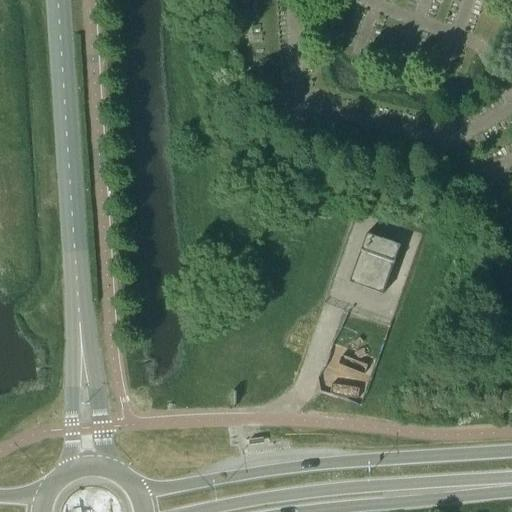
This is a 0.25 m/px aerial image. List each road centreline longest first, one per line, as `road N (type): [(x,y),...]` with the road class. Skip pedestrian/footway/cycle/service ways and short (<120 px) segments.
road 1 (secondary): [(511,452),(308,466),(139,494)]
road 2 (secondary): [(200,511),(335,490),(511,479)]
road 3 (unclassified): [(57,0),(76,308)]
road 4 (secondary): [(312,511),(511,494)]
road 5 (unclassified): [(76,308),(70,471)]
road 6 (unclassified): [(107,468),(76,308)]
